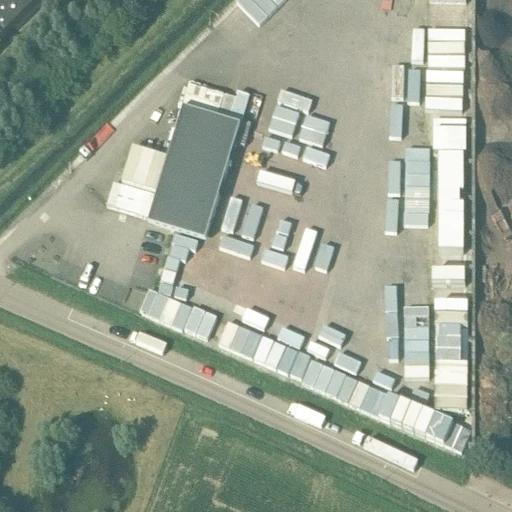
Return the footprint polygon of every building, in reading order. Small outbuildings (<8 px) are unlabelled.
[(0,0),(0,43),(1,45),(20,28),(48,0),(0,0)] [(252,0),(268,16),(284,0),(252,0)] [(298,0),(292,7),(301,16),(317,0),(298,0)] [(438,46),(439,75),(470,75),(470,49),(465,49),(464,0),(424,0),(425,46),(438,46)] [(400,198),(466,198),(465,76),(400,76),(401,94),(412,94),(412,135),(400,135),(400,163),(390,163),(390,184),(400,184),(400,198)] [(352,91),(349,101),(381,109),(384,98),(352,91)] [(247,106),(224,99),(217,122),(183,112),(148,226),(206,243),(214,217),(233,155),(247,106)] [(139,144),(136,152),(158,159),(160,150),(139,144)] [(293,147),(292,157),(315,159),(315,150),(293,147)] [(272,198),(277,174),(236,166),(231,189),(272,198)] [(321,215),(328,191),(288,180),(281,204),(321,215)] [(249,246),(256,223),(223,212),(216,234),(249,246)] [(463,216),(424,217),(426,281),(464,281),(463,216)] [(289,247),(292,234),(264,226),(261,238),(289,247)] [(260,247),(255,261),(283,271),(288,257),(260,247)] [(334,287),(340,263),(305,256),(300,279),(334,287)] [(393,363),(403,339),(212,265),(203,289),(393,363)] [(370,325),(373,320),(384,325),(393,304),(354,287),(342,312),(370,325)] [(466,357),(465,296),(427,296),(428,358),(466,357)] [(164,360),(218,380),(222,369),(168,349),(164,360)] [(425,372),(424,407),(464,408),(465,373),(425,372)]
